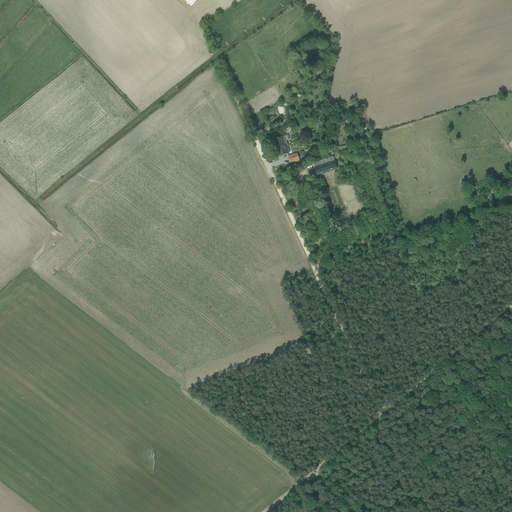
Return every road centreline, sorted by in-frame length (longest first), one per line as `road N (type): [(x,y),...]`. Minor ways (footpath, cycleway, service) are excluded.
road 1 (track): [(511,209),(314,269),(382,418)]
road 2 (track): [(264,511),(511,304)]
road 3 (unknown): [(314,269),(257,149),(259,137),(283,124)]
